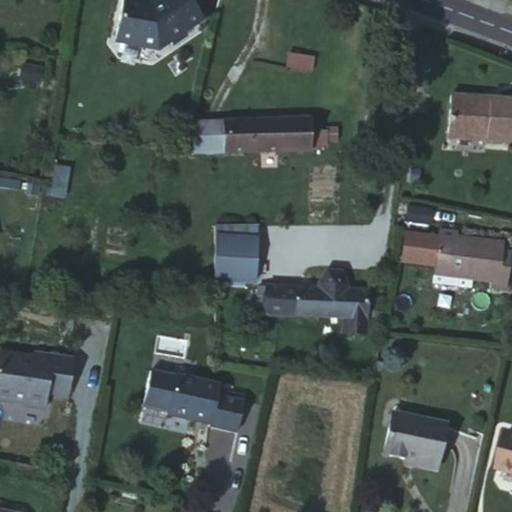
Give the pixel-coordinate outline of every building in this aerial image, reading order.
[(171,0),(160,6),(128,0),(121,0),(112,39),(156,49),(167,42),(170,47),(185,38),(181,33),(203,20),(190,0),(171,0)] [(312,61),(288,59),(287,70),(311,73),(312,61)] [(38,68),(23,65),(20,80),(35,83),(38,68)] [(511,99),(450,95),(447,134),(486,136),(485,142),(511,143),(511,99)] [(308,119),(195,122),(197,156),(310,153),(309,148),(308,133),(308,119)] [(327,132),(308,133),(309,148),(327,148),(327,132)] [(446,141),(485,143),(485,142),(486,136),(447,134),(446,141)] [(405,222),(430,227),(433,212),(408,207),(405,222)] [(260,225),(219,226),(219,239),(261,239),(260,225)] [(439,231),(434,267),(472,272),(470,280),(492,282),(491,288),(507,290),(511,255),(511,253),(502,252),(503,244),(457,238),(457,233),(439,231)] [(261,239),(219,239),(219,279),(261,278),(261,239)] [(472,272),(434,267),(432,280),(470,285),(470,280),(472,272)] [(321,289),(271,289),(270,316),(346,318),(346,332),(369,333),(371,290),(351,289),(350,284),(343,271),(329,271),(322,281),(321,289)] [(259,316),(270,316),(271,289),(261,288),(259,316)] [(45,409),(47,395),(48,387),(69,391),(75,360),(35,353),(35,359),(0,353),(0,398),(25,402),(24,405),(45,409)] [(224,383),(176,373),(168,413),(193,417),(194,415),(212,419),(211,424),(237,429),(244,399),(221,394),(224,383)] [(48,387),(47,395),(68,399),(69,391),(48,387)] [(447,426),(395,415),(386,455),(419,461),(417,466),(438,471),(447,426)] [(511,471),(511,431),(508,431),(499,468),(511,471)]
